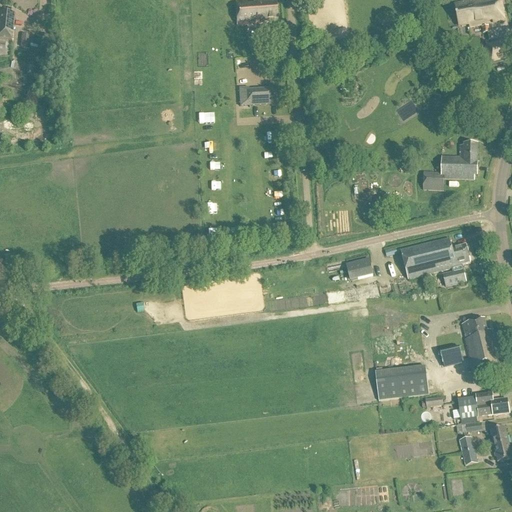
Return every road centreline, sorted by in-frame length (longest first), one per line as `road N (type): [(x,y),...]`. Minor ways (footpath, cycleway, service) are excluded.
road 1 (unclassified): [(312,257),(0,293)]
road 2 (residential): [(312,257),(289,0)]
road 3 (unclassified): [(497,215),(312,257)]
